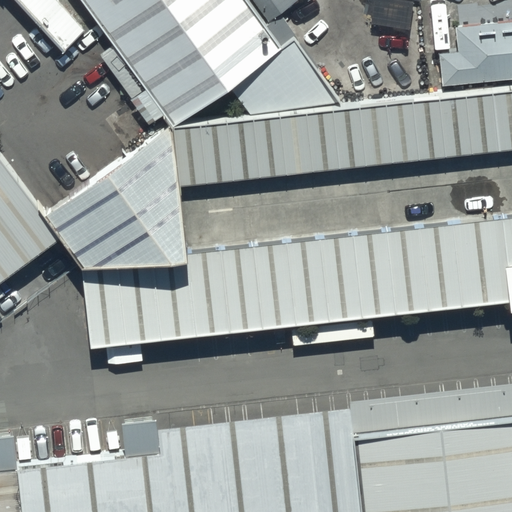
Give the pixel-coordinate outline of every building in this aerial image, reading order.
[(60,0),(0,0),(0,75),(16,92),(66,46),(114,98),(134,79),(60,0)] [(275,34),(249,0),(88,0),(172,111),(275,34)] [(438,51),(441,82),(511,75),(511,17),(455,23),(457,49),(438,51)] [(80,252),(90,336),(511,296),(511,212),(181,243),(175,173),(511,141),(511,75),(335,94),(291,29),(227,81),(243,108),(160,114),(43,198),(80,252)] [(0,269),(57,226),(0,152),(0,269)] [(0,458),(0,511),(511,511),(511,374),(155,418),(158,439),(0,458)]
